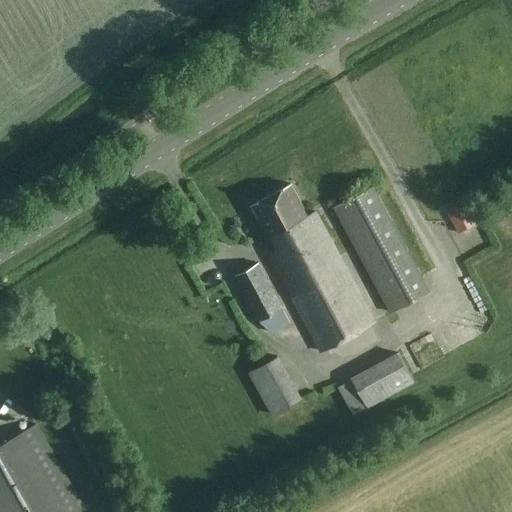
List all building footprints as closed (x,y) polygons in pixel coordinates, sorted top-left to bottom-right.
[(321,352),(374,322),(315,212),(308,215),(291,184),(252,205),(276,249),(269,253),(321,352)] [(391,313),(430,292),(373,186),(334,207),(391,313)] [(468,193),(443,207),(457,234),(482,220),(468,193)] [(273,333),(290,323),(258,263),(236,276),(259,321),(273,333)] [(439,332),(417,343),(426,361),(448,351),(439,332)] [(273,415),(301,399),(278,356),(249,372),(273,415)] [(353,415),(365,408),(350,380),(338,387),(353,415)] [(0,511),(86,511),(36,424),(0,444),(0,511)]
